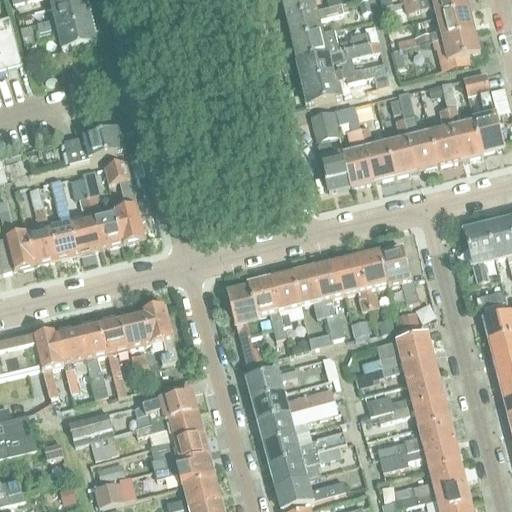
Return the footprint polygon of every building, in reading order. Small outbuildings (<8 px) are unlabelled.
[(50,0),(53,13),(86,5),(84,0),(11,0),(13,8),(32,4),(32,5),(50,0)] [(314,0),(291,0),(282,2),(287,24),(318,16),(314,0)] [(434,12),(437,23),(470,15),(465,0),(433,0),(432,0),(418,5),(404,8),(407,19),(434,12)] [(340,1),(326,4),(329,13),(343,10),(342,10),(340,1)] [(21,33),(23,43),(91,27),(86,5),(53,13),(57,30),(53,31),(52,26),(21,33)] [(342,10),(343,10),(329,13),(329,14),(318,17),(318,16),(287,24),(292,46),(322,38),(321,38),(324,37),(320,22),(325,21),(326,23),(351,17),(349,8),(342,10)] [(443,44),(443,45),(475,37),(470,15),(437,23),(441,36),(414,43),(416,51),(443,44)] [(0,76),(25,69),(11,16),(0,19),(0,76)] [(91,27),(23,43),(25,51),(56,44),(55,40),(59,39),(63,56),(96,48),(91,27)] [(324,37),(321,38),(322,38),(292,46),(298,67),(372,49),(369,38),(351,42),(352,46),(339,50),(336,37),(324,40),(324,37)] [(475,37),(443,45),(445,52),(437,54),(443,78),(471,71),(469,61),(481,59),(475,37)] [(372,49),(298,67),(303,89),(335,81),(332,69),(381,57),(379,47),(372,49)] [(335,81),(303,89),(309,111),(342,103),(339,91),(343,90),(342,85),(347,83),(349,89),(372,84),(374,92),(388,88),(384,69),(335,81)] [(483,122),(473,124),(474,127),(482,161),(483,160),(483,158),(504,153),(486,79),(464,85),(468,102),(480,99),(484,115),(482,116),(483,122)] [(460,166),(482,161),(474,127),(457,132),(456,127),(460,126),(450,88),(442,90),(448,114),(460,166)] [(398,101),(404,125),(416,177),(438,172),(430,139),(420,141),(409,98),(398,101)] [(390,106),(393,120),(402,118),(399,104),(390,106)] [(448,134),(430,139),(438,172),(460,166),(448,114),(439,116),(443,131),(447,130),(448,134)] [(329,196),(351,191),(344,160),(344,158),(335,160),(330,144),(340,142),(333,117),(311,123),(317,147),(319,147),(319,150),(318,150),(329,196)] [(404,145),(386,149),(394,182),(416,177),(404,125),(396,127),(399,141),(403,140),(404,145)] [(369,133),(361,135),(373,188),(394,182),(386,149),(370,153),(369,149),(373,148),(369,133)] [(65,147),(71,170),(123,156),(117,134),(116,135),(116,134),(65,147)] [(344,160),(351,191),(351,193),(373,188),(361,135),(352,138),(356,152),(360,151),(361,156),(344,160)] [(114,216),(123,250),(146,244),(126,168),(105,173),(109,190),(120,187),(127,213),(114,216)] [(83,183),(100,256),(123,250),(114,216),(101,219),(95,195),(98,194),(93,176),(82,179),(83,183)] [(71,227),(79,261),(100,256),(83,183),(71,186),(76,206),(80,205),(84,224),(71,227)] [(49,232),(58,266),(79,261),(71,227),(61,186),(52,188),(62,224),(65,223),(66,228),(49,232)] [(28,237),(37,271),(58,266),(49,232),(40,193),(30,195),(35,216),(39,230),(44,229),(45,233),(28,237)] [(0,244),(0,267),(3,279),(14,276),(14,277),(37,271),(28,237),(15,241),(7,207),(0,208),(0,227),(4,243),(0,244)] [(511,238),(509,226),(488,231),(497,265),(507,262),(511,281),(511,238)] [(484,268),(497,265),(488,231),(465,237),(473,271),(474,270),(478,288),(488,286),(484,268)] [(381,259),(389,290),(389,293),(403,289),(407,306),(415,304),(411,289),(412,287),(403,254),(381,259)] [(389,290),(381,259),(380,257),(358,263),(371,315),(379,313),(376,298),(373,298),(372,295),(389,290)] [(358,263),(337,268),(345,301),(361,297),(362,301),(359,302),(363,317),(371,315),(358,263)] [(327,322),(331,340),(332,345),(345,342),(339,318),(335,320),(331,304),(345,301),(337,268),(315,273),(327,322)] [(294,279),(300,305),(301,311),(314,308),(318,324),(327,322),(315,273),(294,279)] [(301,311),(300,305),(294,279),(272,284),(287,343),(288,349),(296,347),(291,325),(304,322),(301,311)] [(276,346),(287,343),(272,284),(250,290),(250,292),(258,321),(269,319),(276,346)] [(258,321),(250,292),(233,296),(230,302),(247,370),(269,365),(264,346),(252,349),(251,343),(263,340),(258,321)] [(504,307),(504,305),(502,296),(481,301),(484,312),(504,307)] [(166,311),(122,322),(130,354),(164,346),(166,358),(161,359),(163,369),(179,366),(166,311)] [(511,317),(484,325),(489,343),(511,337),(511,317)] [(397,322),(400,336),(418,331),(414,318),(397,322)] [(371,338),(366,320),(350,323),(355,342),(371,338)] [(122,322),(100,327),(108,361),(117,393),(111,395),(113,403),(127,400),(118,363),(114,364),(113,360),(130,356),(130,354),(122,322)] [(395,337),(391,323),(378,327),(382,340),(395,337)] [(100,327),(78,333),(87,366),(97,405),(109,402),(100,363),(108,361),(100,327)] [(78,333),(56,338),(65,372),(73,401),(80,399),(74,369),(87,366),(78,333)] [(511,337),(489,343),(494,363),(511,358),(511,337)] [(56,338),(34,344),(42,374),(47,395),(49,404),(59,401),(53,375),(65,372),(56,338)] [(381,364),(363,369),(366,378),(433,361),(428,339),(378,353),(381,364)] [(334,349),(332,345),(331,340),(309,345),(312,354),(334,349)] [(0,383),(42,374),(34,344),(0,352),(0,383)] [(511,358),(494,363),(499,383),(511,379),(511,358)] [(144,360),(132,363),(135,375),(146,372),(144,360)] [(439,382),(433,361),(366,378),(355,381),(358,392),(379,386),(379,384),(400,378),(400,375),(404,374),(408,390),(439,382)] [(248,384),(254,406),(287,397),(283,385),(298,381),(295,371),(248,384)] [(511,379),(499,383),(504,402),(511,399),(511,379)] [(371,422),(378,420),(444,403),(439,382),(408,390),(412,404),(392,409),(391,403),(367,409),(371,422)] [(254,406),(260,428),(337,407),(333,395),(289,407),(287,397),(254,406)] [(150,419),(153,430),(198,418),(192,397),(161,405),(143,410),(135,415),(138,423),(150,419)] [(415,416),(419,432),(450,424),(444,403),(378,420),(381,430),(412,422),(410,417),(415,416)] [(260,428),(266,449),(298,441),(295,431),(340,420),(337,407),(260,428)] [(0,426),(10,424),(7,412),(0,414),(0,426)] [(153,430),(138,434),(141,443),(150,440),(168,435),(171,449),(204,440),(198,418),(153,430)] [(0,463),(37,454),(28,419),(10,424),(0,426),(0,463)] [(69,429),(75,451),(114,441),(108,419),(69,429)] [(378,455),(380,465),(455,446),(450,424),(419,432),(421,442),(405,447),(405,448),(378,455)] [(266,449),(271,471),(339,453),(348,450),(345,438),(319,444),(316,448),(301,453),(298,441),(266,449)] [(152,466),(154,476),(209,461),(204,440),(171,449),(175,460),(152,466)] [(114,441),(75,451),(75,452),(91,448),(96,466),(119,459),(114,441)] [(426,459),(430,475),(461,467),(455,446),(380,465),(384,478),(409,472),(407,467),(422,463),(422,460),(426,459)] [(339,453),(271,471),(277,493),(309,484),(306,471),(316,468),(341,461),(339,453)] [(180,480),(183,492),(215,483),(209,461),(154,476),(157,486),(180,480)] [(415,501),(466,488),(461,467),(430,475),(435,491),(430,492),(429,489),(413,493),(413,492),(394,497),(397,506),(415,501)] [(98,475),(101,488),(125,481),(122,469),(98,475)] [(0,501),(21,495),(18,483),(0,487),(0,501)] [(167,509),(167,511),(191,511),(221,505),(215,483),(183,492),(184,492),(188,509),(184,510),(183,505),(167,509)] [(309,484),(277,493),(282,511),(294,511),(346,498),(343,487),(312,495),(309,484)] [(437,500),(439,511),(461,511),(472,509),(466,488),(415,501),(382,510),(382,511),(410,511),(433,506),(432,502),(437,500)] [(95,495),(99,511),(107,511),(125,507),(120,489),(95,495)] [(21,495),(0,501),(0,511),(26,504),(23,495),(21,495)]
